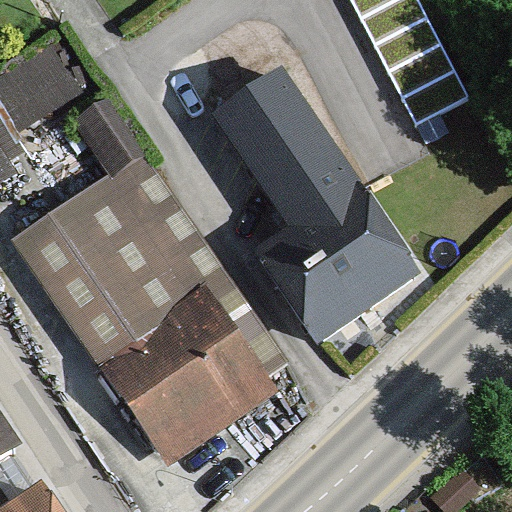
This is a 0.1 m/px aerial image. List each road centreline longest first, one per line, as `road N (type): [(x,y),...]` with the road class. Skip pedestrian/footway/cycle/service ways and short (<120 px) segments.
road 1 (primary): [(511,315),(307,511)]
road 2 (residential): [(102,511),(0,355)]
